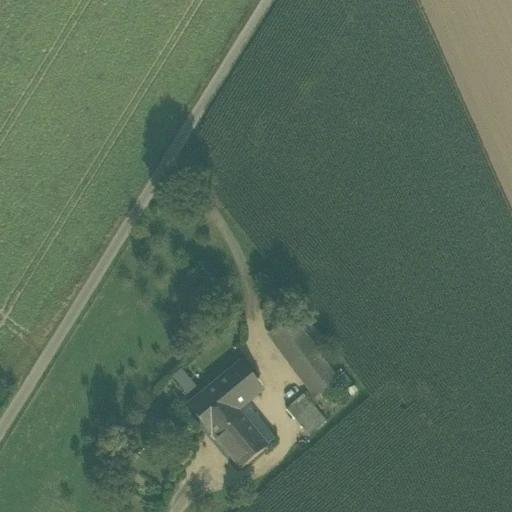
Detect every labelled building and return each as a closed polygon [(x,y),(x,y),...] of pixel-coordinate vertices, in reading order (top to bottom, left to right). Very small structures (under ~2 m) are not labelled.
[(256,315),(262,323),(282,309),(276,301),(256,315)] [(294,327),(282,309),(262,323),(292,366),(312,352),(309,349),(294,327)] [(307,319),(294,327),(309,349),(321,340),(307,319)] [(331,380),(312,352),(292,366),(311,393),(331,380)] [(190,408),(214,438),(241,417),(235,410),(244,404),(259,391),(240,367),(190,408)] [(196,388),(180,370),(170,379),(185,397),(196,388)] [(353,387),(343,374),(333,382),(342,395),(353,387)] [(285,411),(293,420),(309,405),(301,396),(285,411)] [(259,439),(267,433),(244,404),(235,410),(241,417),(259,439)] [(293,420),(300,429),(316,414),(309,405),(293,420)] [(325,423),(316,414),(300,429),(309,438),(325,423)] [(259,439),(241,417),(214,438),(240,470),(266,448),(265,447),(259,439)] [(134,426),(118,418),(110,433),(127,441),(134,426)] [(259,439),(265,447),(273,440),(267,433),(259,439)]
